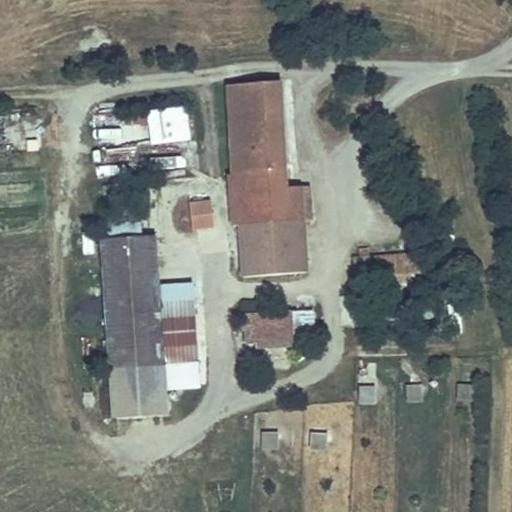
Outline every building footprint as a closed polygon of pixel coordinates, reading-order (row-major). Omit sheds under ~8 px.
[(238,229),(244,228),(305,225),(315,224),(313,189),(288,189),(282,85),(232,88),(238,178),(235,179),(238,229)] [(213,201),(188,202),(190,230),(214,228),(213,201)] [(305,225),(244,228),(248,278),(309,275),(305,225)] [(158,240),(102,244),(112,370),(162,366),(204,363),(198,304),(163,306),(158,240)] [(421,262),(359,262),(360,277),(385,277),(387,281),(421,280),(421,262)] [(368,314),(352,313),(352,326),(368,326),(368,314)] [(317,315),(259,318),(262,349),(318,345),(317,315)] [(204,363),(162,366),(164,391),(206,388),(204,363)] [(162,366),(112,370),(116,420),(166,416),(164,391),(162,366)]
